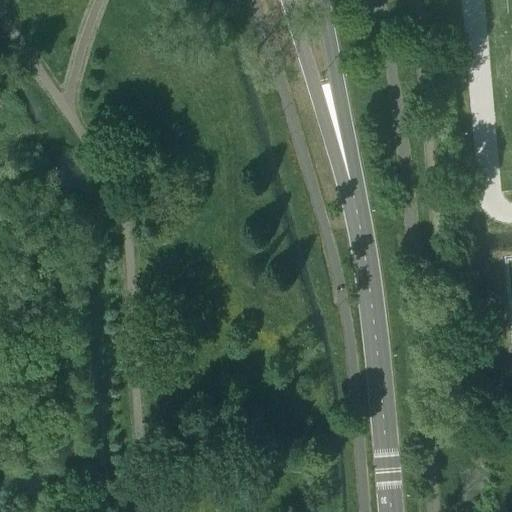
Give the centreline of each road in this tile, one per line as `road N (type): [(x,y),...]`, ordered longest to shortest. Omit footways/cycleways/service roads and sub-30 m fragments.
road 1 (tertiary): [(390,511),(339,138)]
road 2 (tertiary): [(289,0),(339,138)]
road 3 (tertiary): [(339,138),(320,0)]
